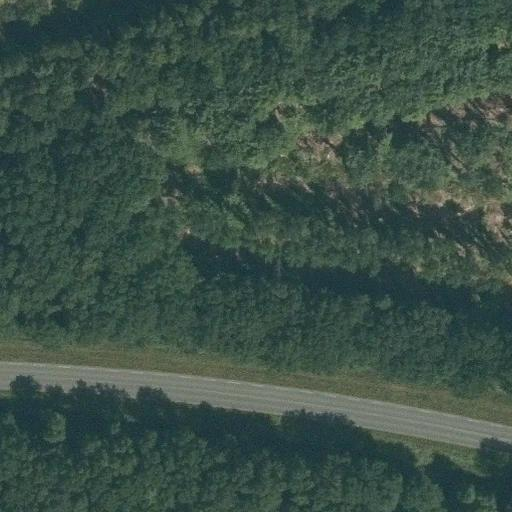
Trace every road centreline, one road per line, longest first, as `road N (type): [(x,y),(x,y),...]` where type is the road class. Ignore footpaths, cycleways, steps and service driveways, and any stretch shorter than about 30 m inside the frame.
road 1 (primary): [(0,376),(273,400),(511,441)]
road 2 (track): [(0,106),(302,0)]
